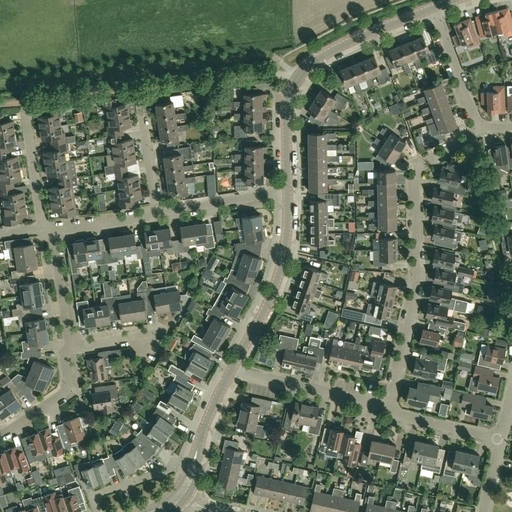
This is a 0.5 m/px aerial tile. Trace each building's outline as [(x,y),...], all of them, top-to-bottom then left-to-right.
[(511,34),(511,21),(509,11),(499,13),(498,10),(492,12),(497,33),(503,31),(504,34),(507,36),(511,34)] [(480,37),(497,33),(492,12),(485,14),(486,17),(476,19),(480,37)] [(460,22),(454,24),(457,34),(452,36),(456,47),(467,42),(469,48),(480,44),(471,21),(461,25),(460,22)] [(424,55),(428,64),(439,60),(434,48),(429,50),(423,36),(416,39),(415,36),(413,37),(412,36),(410,37),(411,41),(418,57),(424,55)] [(422,67),(418,57),(411,41),(405,43),(404,41),(401,42),(401,41),(399,42),(400,45),(407,62),(413,59),(417,69),(422,67)] [(400,45),(394,48),(393,45),(390,46),(390,45),(387,46),(389,50),(391,55),(385,57),(390,69),(402,64),(406,73),(407,73),(411,71),(407,62),(400,45)] [(361,57),(373,86),(369,77),(376,74),(380,84),(390,80),(386,68),(380,70),(374,56),(367,58),(366,56),(364,57),(363,56),(361,57)] [(369,88),(373,86),(361,57),(362,60),(356,63),(355,60),(353,61),(352,60),(350,61),(351,65),(358,82),(365,79),(369,88)] [(351,65),(345,68),(344,65),(342,66),(341,65),(339,66),(340,70),(347,86),(354,83),(357,93),(362,91),(358,82),(351,65)] [(419,103),(445,94),(440,83),(424,89),(426,95),(417,99),(419,103)] [(493,92),(486,92),(480,93),(481,104),(487,104),(487,114),(495,114),(494,111),(505,110),(504,86),(493,86),(493,92)] [(261,106),(261,99),(264,99),(264,97),(265,97),(265,94),(261,94),(256,94),(256,88),(243,88),(243,101),(233,102),(233,107),(243,107),(261,106)] [(333,104),(341,109),(348,99),(337,93),(334,98),(321,89),(317,96),(314,94),(313,96),(312,96),(311,98),(314,100),(329,109),(333,104)] [(421,109),(423,114),(449,104),(445,94),(419,103),(419,104),(428,100),(430,106),(421,109)] [(174,107),(184,106),(182,95),(169,96),(170,102),(155,105),(156,112),(153,112),(154,115),(153,115),(153,118),(157,117),(175,114),(174,107)] [(108,118),(129,115),(127,104),(118,105),(117,98),(103,100),(104,108),(106,107),(108,118)] [(314,100),(310,106),(308,104),(307,106),(306,106),(304,108),(307,110),(312,113),(309,118),(319,125),(326,114),(335,119),(338,115),(329,109),(314,100)] [(425,120),(427,125),(453,115),(449,104),(423,114),(432,111),(434,117),(425,120)] [(265,106),(261,106),(243,107),(244,113),(233,114),(234,119),(244,119),(262,118),(262,111),(264,111),(264,109),(265,109),(265,106)] [(38,117),(40,129),(60,126),(59,114),(61,114),(60,107),(45,109),(46,116),(38,117)] [(83,121),(82,113),(75,114),(77,123),(83,121)] [(175,119),(185,118),(185,113),(175,114),(157,117),(158,124),(155,124),(156,127),(155,127),(155,130),(159,129),(176,126),(175,119)] [(129,115),(108,118),(109,129),(107,130),(108,136),(123,134),(122,128),(130,127),(129,115)] [(453,115),(427,125),(436,121),(439,127),(429,131),(433,141),(445,137),(443,131),(457,126),(453,115)] [(0,134),(14,133),(12,121),(4,122),(3,116),(0,116),(0,134)] [(244,125),(234,126),(234,137),(246,137),(246,131),(262,131),(262,123),(265,123),(265,121),(266,121),(265,118),(262,118),(244,119),(244,125)] [(159,129),(160,136),(157,136),(157,139),(156,139),(157,141),(160,141),(166,140),(167,146),(179,144),(177,131),(187,130),(186,124),(176,126),(159,129)] [(50,139),(51,145),(65,143),(64,136),(62,137),(60,126),(40,129),(41,140),(50,139)] [(376,138),(399,152),(405,143),(391,133),(382,128),(380,132),(388,138),(384,143),(376,138)] [(0,152),(8,152),(7,146),(16,144),(14,133),(0,134),(0,152)] [(308,145),(336,144),(326,144),(326,138),(336,138),(336,133),(326,133),(308,133),(308,145)] [(113,154),(134,151),(132,139),(124,140),(123,134),(108,136),(109,143),(111,143),(113,154)] [(393,162),(399,152),(376,138),(373,142),(382,147),(375,158),(386,165),(389,160),(393,162)] [(262,159),(262,152),(265,152),(265,149),(266,149),(266,146),(262,147),(262,146),(257,146),(257,140),(244,141),(244,154),(234,154),(234,159),(244,159),(262,159)] [(509,171),(509,167),(507,156),(505,144),(501,145),(501,142),(493,143),(494,146),(493,146),(495,158),(489,159),(491,170),(502,168),(502,170),(506,171),(509,171)] [(43,153),(45,164),(66,161),(64,150),(66,150),(65,143),(51,145),(52,151),(43,153)] [(308,145),(309,156),(336,156),(326,156),(326,150),(336,149),(336,144),(308,145)] [(161,170),(165,169),(183,166),(182,159),(192,158),(190,147),(177,148),(178,154),(163,157),(164,164),(161,164),(162,167),(161,167),(161,170)] [(107,173),(128,170),(127,164),(136,162),(134,151),(113,154),(115,164),(106,166),(107,173)] [(0,171),(19,168),(18,157),(9,158),(8,152),(0,152),(0,171)] [(309,156),(309,168),(336,167),(326,167),(326,161),(336,161),(336,156),(309,156)] [(266,158),(262,159),(244,159),(245,166),(234,166),(235,171),(245,171),(263,171),(263,164),(265,164),(265,161),(266,161),(266,158)] [(66,161),(45,164),(47,176),(55,175),(56,181),(76,178),(77,178),(76,170),(67,171),(66,161)] [(467,183),(459,181),(460,174),(462,175),(463,168),(460,164),(458,165),(449,164),(447,165),(446,171),(441,170),(439,181),(452,184),(450,192),(453,193),(464,195),(467,183)] [(165,169),(166,176),(163,176),(163,179),(162,179),(163,182),(167,181),(184,178),(183,171),(193,170),(193,165),(183,166),(165,169)] [(309,168),(309,179),(336,179),(327,179),(326,172),(336,172),(336,167),(309,168)] [(0,189),(13,187),(13,181),(21,180),(19,168),(0,171),(0,180),(0,183),(0,182),(0,189)] [(119,189),(139,186),(138,175),(129,176),(128,170),(107,173),(108,180),(117,178),(119,189)] [(235,178),(235,184),(235,190),(247,189),(247,183),(263,183),(263,176),(266,176),(265,173),(267,173),(266,170),(263,171),(245,171),(245,178),(235,178)] [(368,183),(395,182),(395,171),(377,171),(377,178),(368,178),(368,183)] [(167,181),(168,188),(165,188),(165,191),(164,191),(165,193),(168,193),(174,192),(175,198),(187,196),(185,183),(195,182),(194,176),(184,178),(167,181)] [(49,188),(50,200),(71,197),(69,186),(77,184),(76,178),(56,181),(57,187),(49,188)] [(336,179),(309,179),(309,191),(327,190),(327,184),(336,184),(336,179)] [(368,189),(368,194),(395,194),(395,182),(368,183),(378,183),(378,189),(368,189)] [(141,198),(139,186),(119,189),(120,201),(118,201),(119,208),(134,206),(133,199),(141,198)] [(4,207),(25,204),(23,192),(14,193),(13,187),(0,189),(0,196),(2,196),(4,207)] [(453,193),(450,192),(434,188),(431,200),(444,203),(443,209),(455,212),(457,201),(452,199),(453,193)] [(368,201),(368,206),(396,205),(395,194),(368,194),(378,194),(378,200),(368,201)] [(71,197),(50,200),(52,211),(58,211),(59,217),(76,215),(75,207),(73,208),(71,197)] [(333,205),(333,200),(309,201),(310,212),(327,212),(327,205),(333,205)] [(25,204),(4,207),(6,218),(3,218),(4,225),(19,223),(18,217),(26,215),(25,204)] [(368,212),(369,217),(396,216),(396,205),(368,206),(378,206),(378,212),(368,212)] [(455,212),(443,209),(434,207),(432,219),(445,222),(444,227),(455,230),(457,222),(461,223),(463,213),(455,212)] [(327,218),(327,212),(310,212),(310,223),(334,222),(334,218),(327,218)] [(244,230),(262,227),(260,214),(235,218),(236,224),(243,223),(244,230)] [(396,216),(369,217),(378,217),(378,223),(369,223),(369,229),(379,228),(379,229),(396,228),(396,216)] [(220,221),(213,221),(215,234),(222,233),(220,221)] [(334,227),(334,222),(310,223),(310,234),(327,233),(327,227),(334,227)] [(206,248),(208,248),(214,247),(212,235),(207,235),(205,223),(192,225),(195,242),(196,246),(203,245),(206,248)] [(195,242),(192,225),(180,227),(182,239),(176,240),(178,252),(188,251),(189,247),(189,243),(195,242)] [(462,232),(455,230),(444,227),(435,226),(432,237),(445,240),(444,246),(456,249),(458,240),(460,240),(462,232)] [(235,247),(250,248),(251,241),(264,239),(263,237),(264,237),(265,236),(264,228),(263,227),(262,228),(262,227),(244,230),(246,242),(236,243),(235,247)] [(511,233),(511,227),(500,228),(502,241),(508,240),(510,253),(511,252),(511,233)] [(157,230),(159,248),(166,247),(167,252),(168,254),(178,252),(176,240),(171,241),(169,228),(157,230)] [(141,245),(143,260),(149,259),(147,250),(159,248),(157,230),(144,232),(146,245),(141,245)] [(327,233),(310,234),(310,245),(334,244),(334,240),(328,240),(327,233)] [(121,235),(124,253),(131,252),(132,259),(142,258),(143,260),(141,245),(135,246),(133,234),(121,235)] [(117,254),(124,253),(121,235),(108,237),(110,250),(105,251),(107,263),(118,261),(117,254)] [(107,263),(105,251),(99,252),(97,239),(95,239),(95,238),(94,238),(87,239),(86,240),(86,241),(85,241),(88,259),(95,258),(96,265),(100,264),(101,272),(108,271),(107,263)] [(373,250),(397,249),(396,238),(372,239),(373,243),(379,243),(379,250),(373,250)] [(16,258),(35,256),(33,244),(20,246),(19,239),(4,241),(5,248),(10,247),(12,259),(16,258)] [(72,273),(77,272),(77,268),(82,267),(81,260),(88,259),(85,241),(73,243),(75,255),(69,256),(72,273)] [(242,258),(239,265),(257,270),(257,269),(258,270),(259,269),(262,262),(261,261),(260,260),(261,258),(248,254),(250,248),(235,247),(234,250),(236,251),(235,256),(242,258)] [(397,261),(397,249),(373,250),(373,266),(382,266),(382,261),(397,261)] [(445,271),(455,273),(462,275),(472,277),(474,270),(458,266),(459,263),(453,261),(455,255),(436,250),(433,262),(446,265),(445,271)] [(35,256),(16,258),(18,270),(11,271),(12,278),(10,278),(24,276),(23,269),(36,267),(35,256)] [(210,261),(208,267),(214,270),(217,265),(210,261)] [(224,277),(239,284),(241,278),(253,282),(253,280),(254,280),(256,280),(258,272),(257,271),(256,271),(257,270),(239,265),(237,271),(231,269),(229,274),(227,278),(224,277)] [(305,266),(301,277),(318,282),(320,276),(326,278),(327,274),(305,266)] [(455,273),(445,271),(436,269),(434,281),(447,284),(445,290),(451,291),(462,293),(464,283),(461,283),(462,275),(455,273)] [(25,283),(24,276),(10,278),(11,285),(13,285),(14,290),(21,289),(22,296),(40,293),(40,292),(41,292),(42,290),(41,283),(40,282),(39,282),(38,281),(25,283)] [(219,294),(241,306),(248,295),(236,289),(239,284),(224,277),(223,281),(225,283),(223,288),(219,294)] [(301,277),(298,287),(320,295),(322,291),(316,289),(318,282),(301,277)] [(373,281),(371,292),(394,297),(396,286),(373,281)] [(192,297),(197,286),(191,283),(185,294),(192,297)] [(165,287),(153,288),(153,287),(147,288),(148,291),(149,300),(155,299),(156,312),(169,310),(166,292),(165,287)] [(294,297),(311,303),(313,297),(319,299),(320,295),(298,287),(294,297)] [(441,307),(448,308),(453,310),(456,299),(450,297),(451,291),(445,290),(432,287),(430,298),(443,301),(441,307)] [(499,288),(496,301),(504,303),(500,288),(499,288)] [(166,292),(169,310),(181,308),(178,290),(166,292)] [(131,301),(133,319),(146,317),(144,304),(150,303),(149,300),(148,291),(136,293),(138,300),(131,301)] [(112,296),(114,309),(119,308),(121,321),(133,319),(131,301),(124,302),(124,298),(121,295),(117,296),(112,296),(111,292),(112,296)] [(392,308),(394,297),(371,292),(370,296),(376,298),(375,304),(392,308)] [(40,293),(22,296),(23,303),(16,304),(16,308),(11,309),(12,316),(30,313),(29,307),(42,305),(42,304),(43,303),(44,302),(43,295),(42,294),(40,294),(40,293)] [(235,317),(241,306),(219,294),(211,309),(208,308),(221,316),(224,311),(235,317)] [(95,306),(98,324),(110,322),(108,310),(114,309),(112,296),(108,297),(105,298),(101,298),(102,305),(95,306)] [(309,309),(311,303),(294,297),(291,308),(313,315),(315,311),(309,309)] [(98,324),(95,306),(88,307),(87,300),(76,302),(78,314),(83,313),(85,326),(98,324)] [(368,303),(366,314),(389,319),(392,308),(375,304),(368,303)] [(446,315),(448,308),(441,307),(428,304),(426,316),(436,318),(434,324),(464,331),(466,323),(453,320),(454,317),(446,315)] [(219,320),(221,316),(208,308),(206,313),(208,314),(205,319),(211,323),(208,329),(224,338),(224,337),(225,338),(226,337),(230,330),(230,329),(229,329),(230,327),(219,320)] [(31,320),(30,313),(12,316),(17,316),(19,327),(26,326),(27,333),(46,330),(44,318),(31,320)] [(326,319),(323,326),(329,328),(334,322),(326,319)] [(437,345),(438,339),(443,340),(445,328),(439,327),(438,333),(423,329),(420,341),(437,345)] [(224,338),(208,329),(202,339),(193,335),(191,340),(204,347),(206,342),(217,348),(224,338)] [(323,329),(321,337),(327,338),(329,330),(323,329)] [(21,341),(23,351),(41,350),(40,343),(48,342),(46,330),(27,333),(28,340),(21,341)] [(458,331),(457,335),(455,334),(453,346),(460,347),(464,333),(458,331)] [(292,367),(296,350),(298,341),(289,339),(290,337),(280,335),(277,349),(284,351),(281,365),(292,367)] [(355,343),(350,366),(360,369),(365,345),(359,344),(360,338),(356,337),(355,343)] [(339,364),(343,347),(336,345),(338,339),(333,338),(328,361),(339,364)] [(366,344),(365,345),(360,369),(371,371),(373,360),(380,361),(385,341),(373,338),(371,345),(366,344)] [(343,347),(339,364),(350,366),(355,343),(344,341),(343,347)] [(193,343),(190,349),(189,349),(187,350),(185,352),(185,354),(185,357),(184,359),(190,362),(205,370),(207,370),(209,366),(208,364),(211,360),(207,358),(210,352),(193,343)] [(313,372),(317,358),(322,360),(325,348),(308,345),(308,347),(302,370),(313,372)] [(480,353),(477,364),(489,367),(490,361),(502,364),(505,349),(488,345),(486,354),(480,353)] [(302,352),(296,350),(292,367),(302,370),(308,347),(304,346),(302,352)] [(30,371),(50,380),(54,370),(51,369),(51,368),(37,362),(39,357),(41,357),(41,350),(23,351),(23,352),(21,352),(22,358),(29,358),(27,362),(30,364),(31,367),(30,371)] [(98,352),(96,355),(97,359),(87,360),(88,367),(90,367),(92,380),(104,378),(104,373),(105,373),(104,367),(111,365),(109,351),(98,352)] [(472,355),(461,352),(459,360),(471,362),(472,355)] [(416,358),(413,374),(434,378),(436,369),(444,371),(447,358),(431,354),(429,361),(416,358)] [(471,364),(459,361),(458,369),(470,371),(471,364)] [(205,370),(190,362),(184,372),(171,364),(167,371),(174,374),(192,384),(185,380),(188,374),(199,380),(202,376),(204,376),(206,372),(205,371),(205,370)] [(499,377),(493,376),(494,370),(475,366),(473,378),(478,379),(476,387),(496,391),(499,377)] [(45,390),(50,380),(30,371),(27,378),(23,376),(21,380),(15,385),(23,394),(33,386),(42,390),(43,389),(45,390)] [(172,394),(187,402),(189,402),(191,398),(190,397),(193,392),(189,390),(192,384),(174,374),(175,375),(172,381),(172,380),(166,390),(172,394)] [(6,392),(0,396),(11,411),(21,404),(17,399),(23,394),(15,385),(11,380),(2,386),(6,392)] [(443,380),(441,387),(451,389),(453,383),(443,380)] [(422,407),(422,405),(426,406),(427,399),(432,400),(432,398),(438,399),(440,387),(421,382),(420,390),(410,387),(406,402),(414,403),(414,405),(416,408),(419,409),(422,407)] [(112,410),(111,405),(110,398),(117,397),(115,384),(94,387),(95,394),(92,394),(94,409),(98,408),(98,409),(102,409),(102,412),(112,410)] [(450,400),(450,399),(452,390),(445,388),(443,398),(450,400)] [(486,397),(477,395),(464,392),(461,403),(467,404),(467,407),(471,408),(469,414),(489,419),(492,406),(485,404),(486,397)] [(160,400),(156,406),(174,417),(166,412),(170,406),(181,413),(184,408),(185,408),(187,405),(187,403),(187,402),(172,394),(166,404),(160,400)] [(0,416),(1,418),(11,411),(0,396),(0,416)] [(265,413),(266,408),(270,409),(272,401),(256,397),(254,405),(242,402),(240,414),(257,418),(259,412),(265,413)] [(303,422),(307,405),(295,402),(292,414),(286,413),(283,429),(289,430),(291,420),(303,422)] [(445,417),(448,405),(441,403),(438,415),(445,417)] [(307,405),(303,422),(309,424),(307,432),(318,435),(321,422),(315,420),(319,408),(307,405)] [(156,420),(153,426),(167,436),(169,435),(171,432),(171,430),(174,426),(170,424),(174,417),(156,406),(157,407),(153,414),(153,418),(156,420)] [(256,424),(257,418),(240,414),(237,426),(249,428),(248,434),(264,438),(265,429),(262,429),(263,425),(256,424)] [(78,449),(77,444),(75,439),(84,436),(81,427),(88,425),(85,415),(73,419),(72,417),(63,420),(64,422),(63,422),(67,435),(60,437),(65,453),(78,449)] [(140,431),(135,435),(150,450),(144,443),(149,438),(160,445),(163,441),(165,441),(167,438),(167,436),(153,426),(147,421),(140,431)] [(37,431),(46,457),(47,458),(61,453),(62,450),(58,437),(52,439),(48,427),(37,431)] [(320,448),(319,451),(325,452),(325,454),(337,457),(339,450),(343,431),(340,431),(339,428),(334,427),(333,429),(331,428),(327,447),(320,446),(320,448)] [(46,457),(37,431),(37,433),(26,436),(30,447),(24,449),(29,462),(46,457)] [(343,431),(339,450),(345,452),(342,463),(355,466),(360,444),(353,442),(355,436),(343,434),(343,431)] [(123,448),(135,467),(136,467),(138,467),(141,465),(141,463),(145,460),(143,457),(150,450),(135,435),(136,436),(128,443),(123,447),(123,448)] [(368,457),(380,460),(384,443),(372,440),(369,453),(363,452),(360,464),(366,466),(368,457)] [(413,467),(415,460),(422,461),(426,443),(415,440),(412,453),(405,452),(402,464),(413,467)] [(384,443),(380,460),(391,462),(389,471),(396,472),(398,460),(393,459),(396,445),(384,443)] [(420,468),(426,470),(439,473),(442,460),(435,459),(438,446),(426,443),(422,461),(420,468)] [(4,450),(10,470),(12,476),(13,476),(10,470),(10,468),(16,466),(18,472),(29,469),(23,451),(17,453),(15,447),(4,450)] [(244,459),(242,459),(243,451),(226,447),(223,460),(240,464),(243,465),(244,459)] [(112,453),(107,455),(114,472),(112,465),(118,463),(126,473),(130,471),(132,471),(135,469),(135,467),(123,448),(113,454),(112,453)] [(6,479),(12,476),(10,470),(4,450),(3,450),(4,452),(3,452),(2,451),(1,450),(0,450),(0,482),(6,480),(6,479)] [(463,471),(467,452),(456,450),(453,463),(446,461),(443,473),(456,476),(457,469),(463,471)] [(479,455),(467,452),(463,471),(469,472),(467,479),(473,480),(472,484),(479,486),(483,470),(476,468),(479,455)] [(114,472),(107,455),(108,457),(102,459),(102,458),(91,462),(91,461),(98,483),(99,483),(100,484),(104,482),(105,481),(109,479),(108,475),(114,472)] [(223,460),(220,472),(238,476),(240,464),(223,460)] [(98,483),(91,461),(80,464),(79,463),(73,465),(77,476),(83,474),(87,486),(92,485),(94,486),(97,485),(98,483)] [(66,482),(75,479),(70,472),(63,475),(66,482)] [(238,476),(220,472),(217,485),(235,489),(238,476)] [(253,493),(266,496),(270,478),(257,476),(253,493)] [(278,499),(282,481),(270,478),(266,496),(278,499)] [(294,484),(282,481),(278,499),(291,502),(294,484)] [(309,511),(314,511),(321,511),(325,494),(319,492),(321,485),(316,483),(309,511)] [(294,484),(291,502),(303,504),(307,487),(294,484)] [(62,493),(67,511),(80,511),(78,504),(84,502),(78,486),(68,490),(70,495),(63,497),(62,493)] [(325,494),(321,511),(333,511),(338,489),(333,487),(331,495),(325,494)] [(333,511),(344,511),(348,499),(342,497),(343,490),(338,489),(333,511)] [(67,511),(62,493),(55,496),(54,492),(43,496),(48,511),(67,511)] [(348,499),(344,511),(356,511),(361,494),(356,492),(354,500),(348,499)] [(364,511),(376,511),(378,506),(372,504),(374,497),(368,495),(364,511)] [(376,511),(388,511),(391,501),(386,499),(384,507),(378,506),(376,511)] [(25,509),(24,509),(25,511),(43,511),(44,511),(41,501),(30,504),(31,508),(25,510),(25,509)] [(388,511),(400,511),(401,511),(395,509),(396,502),(391,501),(388,511)]
